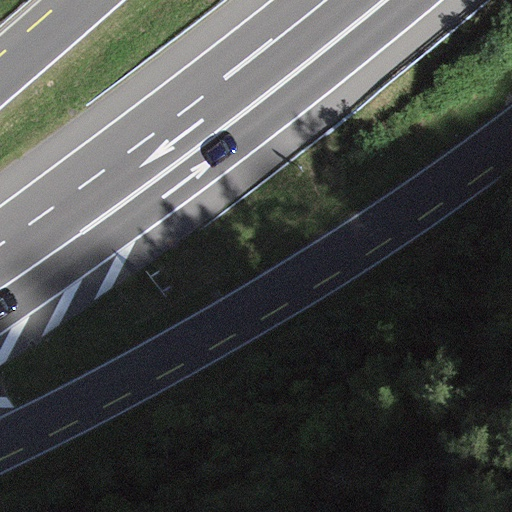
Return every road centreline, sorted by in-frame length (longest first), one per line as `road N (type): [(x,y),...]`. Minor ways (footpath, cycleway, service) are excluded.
road 1 (primary): [(0,443),(268,298),(511,134)]
road 2 (trunk): [(0,289),(109,215),(383,0)]
